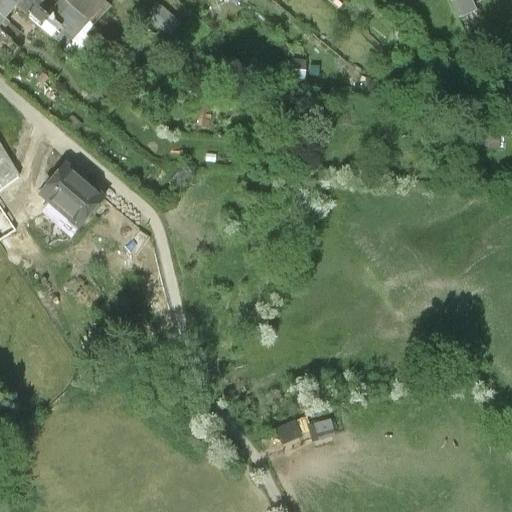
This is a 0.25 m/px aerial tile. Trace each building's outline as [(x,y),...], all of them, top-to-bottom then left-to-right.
[(0,0),(0,23),(16,6),(9,0),(0,0)] [(47,1),(45,0),(21,0),(16,6),(52,36),(59,27),(39,11),(47,1)] [(107,7),(98,0),(62,0),(91,24),(107,7)] [(455,0),(463,14),(476,8),(471,0),(455,0)] [(0,31),(0,67),(2,70),(19,51),(15,47),(11,51),(8,48),(12,43),(0,31)] [(0,149),(0,189),(1,192),(10,193),(21,185),(0,149)] [(101,199),(61,166),(37,195),(77,228),(101,199)] [(330,419),(307,426),(312,442),(336,436),(330,419)] [(295,421),(275,430),(282,445),(301,436),(295,421)]
